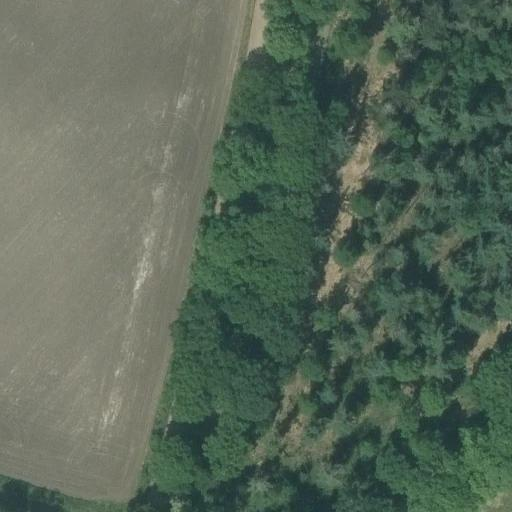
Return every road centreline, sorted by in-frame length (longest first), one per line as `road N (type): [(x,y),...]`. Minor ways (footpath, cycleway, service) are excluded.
road 1 (track): [(262,0),(150,501)]
road 2 (track): [(386,511),(511,438)]
